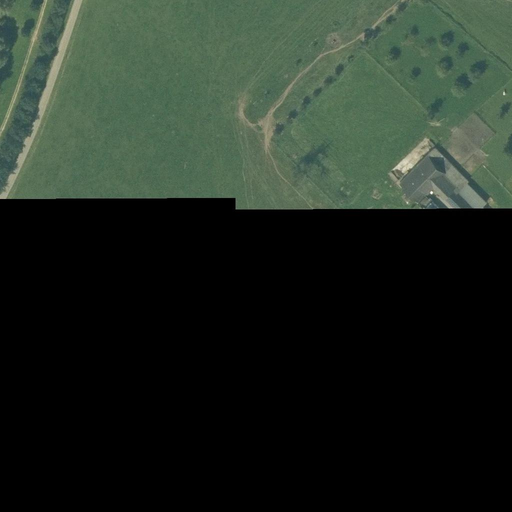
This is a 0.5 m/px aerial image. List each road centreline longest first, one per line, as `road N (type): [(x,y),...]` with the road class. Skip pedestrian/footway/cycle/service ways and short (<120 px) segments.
road 1 (unclassified): [(0,195),(74,0)]
road 2 (track): [(0,130),(44,0)]
